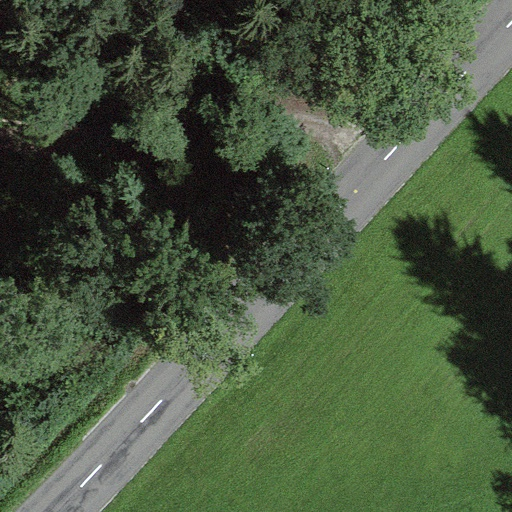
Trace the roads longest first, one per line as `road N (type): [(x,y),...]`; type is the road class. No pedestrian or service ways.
road 1 (tertiary): [(511,24),(59,511)]
road 2 (track): [(376,170),(337,130),(177,119),(13,170),(0,166)]
